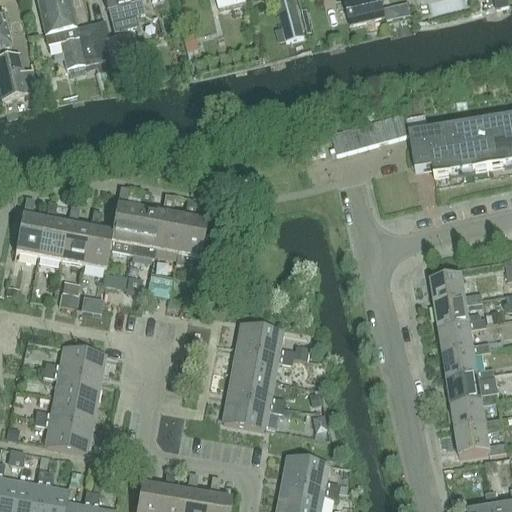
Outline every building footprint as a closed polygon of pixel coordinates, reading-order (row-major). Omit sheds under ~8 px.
[(98,65),(90,29),(75,32),(67,0),(59,0),(37,5),(45,40),(62,35),(64,45),(60,46),(67,73),(84,69),(98,65)] [(108,12),(111,26),(114,37),(138,30),(135,19),(144,17),(141,4),(146,3),(145,0),(103,0),(106,13),(108,12)] [(240,0),(214,0),(215,1),(217,0),(230,0),(232,8),(242,6),(240,0)] [(286,45),(303,41),(292,0),(275,4),(286,45)] [(344,0),(346,6),(345,7),(350,30),(367,26),(362,3),(361,0),(344,0)] [(374,0),(362,3),(367,26),(385,22),(379,0),(374,0)] [(24,76),(20,58),(3,62),(1,54),(10,52),(2,16),(0,16),(0,97),(2,105),(37,97),(31,74),(24,76)] [(105,43),(106,43),(102,26),(90,29),(98,65),(101,83),(102,88),(111,86),(107,63),(109,62),(105,43)] [(225,35),(213,38),(220,63),(232,60),(225,35)] [(130,38),(106,43),(105,43),(109,62),(110,67),(116,66),(118,77),(136,74),(134,62),(130,38)] [(398,140),(408,137),(403,118),(392,121),(398,140)] [(387,143),(398,140),(392,121),(381,124),(387,143)] [(377,146),(387,143),(381,124),(371,126),(377,146)] [(432,172),(433,180),(511,166),(511,124),(428,138),(427,134),(408,137),(414,175),(432,172)] [(377,146),(371,126),(360,129),(366,149),(377,146)] [(360,129),(349,132),(356,152),(366,149),(360,129)] [(356,152),(349,132),(339,135),(345,155),(356,152)] [(345,155),(339,135),(329,137),(334,159),(345,155)] [(116,208),(111,236),(109,246),(110,246),(132,250),(139,213),(125,210),(128,193),(120,191),(117,208),(116,208)] [(152,264),(154,255),(161,217),(147,215),(151,197),(142,196),(139,213),(132,250),(130,260),(152,264)] [(164,200),(161,217),(154,255),(176,259),(183,222),(170,219),(173,202),(164,200)] [(14,256),(36,260),(43,223),(29,221),(33,203),(25,202),(22,219),(21,219),(14,256)] [(183,222),(176,259),(198,263),(205,226),(192,223),(196,206),(186,204),(183,222)] [(46,207),(43,223),(36,260),(60,265),(66,228),(52,225),(55,208),(46,207)] [(82,269),(89,232),(75,230),(78,212),(70,211),(66,228),(60,265),(82,269)] [(105,273),(110,246),(109,246),(111,236),(97,234),(101,216),(92,215),(89,232),(82,269),(105,273)] [(172,282),(150,278),(146,298),(169,302),(172,282)] [(464,305),(464,309),(481,306),(479,297),(463,299),(460,279),(429,284),(433,310),(464,305)] [(139,297),(142,284),(128,282),(125,294),(139,297)] [(74,312),(77,299),(63,295),(60,309),(74,312)] [(468,330),(469,333),(485,331),(483,322),(467,324),(464,309),(464,305),(433,310),(437,335),(468,330)] [(236,354),(292,364),(293,357),(277,354),(280,337),(241,329),(236,354)] [(472,354),(473,358),(489,355),(489,354),(496,353),(495,348),(488,349),(488,346),(471,349),(469,333),(468,330),(437,335),(441,360),(472,354)] [(63,352),(62,354),(60,369),(44,366),(42,373),(98,383),(103,360),(63,352)] [(290,372),(292,364),(236,354),(232,378),(271,385),(274,369),(290,372)] [(476,380),(477,384),(493,381),(511,377),(511,371),(492,373),(492,372),(475,375),(473,358),(472,354),(441,360),(446,385),(476,380)] [(57,383),(54,399),(54,401),(93,408),(98,383),(42,373),(41,380),(57,383)] [(267,402),(271,385),(232,378),(227,401),(282,412),(284,405),(267,402)] [(480,405),(481,409),(511,403),(511,395),(496,398),(493,381),(477,384),(476,380),(446,385),(450,410),(480,405)] [(54,401),(53,403),(51,417),(35,414),(34,421),(89,432),(93,408),(54,401)] [(281,419),(282,412),(227,401),(222,426),(262,433),(265,416),(281,419)] [(485,430),(485,434),(502,431),(501,429),(500,424),(500,422),(484,425),(481,409),(480,405),(450,410),(454,435),(485,430)] [(84,457),(89,432),(34,421),(33,428),(48,431),(45,450),(84,457)] [(488,449),(485,434),(485,430),(454,435),(458,461),(488,456),(488,459),(506,456),(504,447),(488,449)] [(282,485),(337,496),(338,489),(322,485),(325,469),(287,462),(282,485)] [(0,511),(12,511),(17,487),(0,484),(3,468),(0,467),(0,511)] [(134,511),(158,511),(162,491),(149,488),(152,471),(144,469),(141,487),(139,487),(134,511)] [(37,511),(44,475),(37,474),(34,490),(17,487),(12,511),(37,511)] [(162,491),(158,511),(181,511),(185,495),(171,493),(174,475),(165,474),(162,491)] [(52,476),(44,475),(37,511),(61,511),(63,508),(65,496),(48,493),(52,476)] [(205,511),(208,499),(194,497),(197,479),(188,478),(185,495),(181,511),(205,511)] [(208,499),(205,511),(228,511),(230,503),(217,501),(220,484),(211,482),(208,499)] [(335,504),(337,496),(282,485),(277,510),(288,511),(317,511),(319,500),(335,504)] [(511,511),(511,492),(510,492),(511,504),(511,508),(497,511),(493,511),(511,511)] [(88,511),(91,497),(84,495),(81,511),(63,508),(61,511),(88,511)] [(493,511),(497,511),(494,495),(485,496),(487,511),(493,511)] [(91,497),(88,511),(96,511),(99,498),(91,497)]
